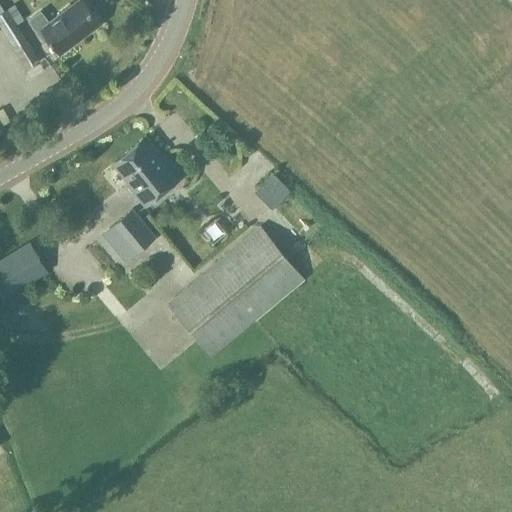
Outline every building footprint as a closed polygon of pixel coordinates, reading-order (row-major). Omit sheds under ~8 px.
[(60,53),(100,23),(82,0),(80,0),(50,24),(41,12),(29,21),(39,33),(42,30),(60,53)] [(41,63),(9,11),(4,14),(0,7),(0,24),(29,71),(41,63)] [(162,155),(146,136),(113,164),(129,183),(127,184),(146,207),(183,176),(164,154),(162,155)] [(289,190),(272,174),(256,190),(273,206),(289,190)] [(133,209),(111,228),(135,255),(156,237),(133,209)] [(286,245),(294,239),(279,220),(271,226),(286,245)] [(199,243),(214,251),(224,233),(210,225),(199,243)] [(169,304),(211,356),(303,280),(261,228),(169,304)] [(0,259),(0,299),(45,272),(27,243),(0,259)]
